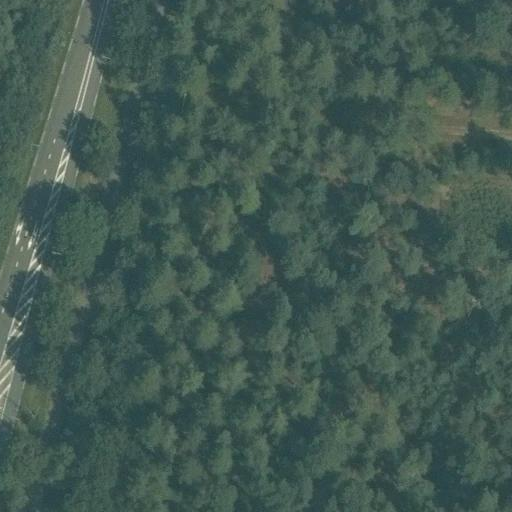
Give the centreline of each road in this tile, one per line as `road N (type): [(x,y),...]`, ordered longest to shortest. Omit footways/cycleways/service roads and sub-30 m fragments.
road 1 (unclassified): [(32,511),(163,0)]
road 2 (primary): [(12,321),(103,0)]
road 3 (primary): [(0,451),(12,321)]
